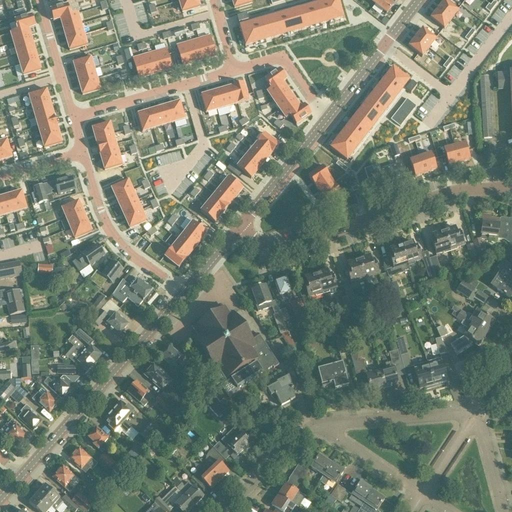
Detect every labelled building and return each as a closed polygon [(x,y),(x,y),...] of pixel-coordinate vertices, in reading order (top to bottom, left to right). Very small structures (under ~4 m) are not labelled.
[(22,0),(14,0),(16,4),(15,4),(17,11),(30,7),(28,1),(23,3),(22,0)] [(184,0),(179,2),(182,13),(200,8),(197,0),(184,0)] [(250,0),(231,0),(234,9),(252,4),(250,0)] [(246,16),(237,18),(246,47),(344,19),(338,0),(330,0),(247,25),(246,22),(248,21),(246,16)] [(379,0),(375,5),(387,14),(386,14),(387,15),(394,6),(397,2),(397,0),(379,0)] [(444,1),(437,10),(451,21),(458,12),(444,1)] [(68,5),(50,10),(53,22),(60,20),(60,19),(71,16),(68,5)] [(490,14),(493,9),(490,7),(489,5),(485,10),(490,14)] [(171,17),(181,14),(179,6),(168,9),(171,17)] [(437,10),(430,19),(444,30),(451,21),(437,10)] [(71,16),(60,19),(60,20),(63,30),(81,25),(78,14),(71,16)] [(32,16),(14,21),(17,31),(18,32),(28,29),(28,30),(36,28),(32,16)] [(81,25),(63,30),(66,40),(84,35),(81,25)] [(171,30),(173,36),(181,33),(179,27),(171,30)] [(17,31),(10,33),(14,44),(31,39),(28,30),(28,29),(18,32),(17,31)] [(347,75),(360,57),(322,29),(307,51),(321,61),(327,53),(336,59),(333,64),(328,61),(324,66),(329,69),(330,67),(339,73),(341,70),(347,75)] [(422,30),(415,38),(429,49),(436,40),(422,30)] [(125,33),(115,36),(117,42),(127,39),(125,33)] [(84,35),(66,40),(66,41),(69,51),(87,46),(84,36),(84,35)] [(210,36),(199,39),(205,60),(216,57),(210,36)] [(415,38),(408,47),(422,58),(429,49),(415,38)] [(31,39),(14,44),(16,55),(34,50),(31,39)] [(199,39),(188,43),(194,63),(205,60),(199,39)] [(188,43),(176,46),(182,66),(194,63),(188,43)] [(281,48),(284,57),(290,55),(287,46),(281,48)] [(166,49),(154,52),(160,73),(172,69),(166,49)] [(34,50),(16,55),(20,65),(37,60),(34,50)] [(154,52),(143,55),(149,76),(160,73),(154,52)] [(143,55),(132,59),(138,79),(149,76),(143,55)] [(91,58),(73,63),(76,74),(94,69),(91,58)] [(302,66),(309,74),(302,80),(307,86),(320,74),(315,69),(318,67),(310,59),(302,66)] [(37,60),(20,65),(23,76),(40,71),(37,60)] [(429,85),(441,73),(432,65),(420,77),(429,85)] [(393,68),(330,149),(346,162),(347,161),(350,164),(353,160),(350,158),(405,87),(407,89),(406,91),(410,95),(416,87),(393,68)] [(94,69),(76,74),(79,85),(97,79),(94,69)] [(279,70),(264,80),(271,90),(282,82),(283,83),(287,80),(279,70)] [(511,75),(497,76),(498,89),(511,88),(511,73),(511,75)] [(488,76),(480,77),(483,139),(492,138),(488,76)] [(97,79),(79,85),(82,96),(100,91),(97,79)] [(271,90),(267,93),(273,102),(288,91),(283,83),(282,82),(271,90)] [(243,84),(232,87),(237,105),(249,102),(243,84)] [(232,87),(222,90),(227,108),(237,105),(232,87)] [(46,90),(28,96),(32,107),(50,102),(46,90)] [(222,90),(212,93),(217,111),(227,108),(222,90)] [(288,91),(273,102),(279,111),(295,100),(288,91)] [(212,93),(200,96),(206,114),(217,111),(212,93)] [(295,100),(279,111),(285,119),(289,116),(301,108),(295,100)] [(50,102),(32,107),(35,117),(53,112),(50,102)] [(180,103),(169,106),(174,124),(185,120),(180,103)] [(443,119),(455,112),(449,103),(438,110),(443,119)] [(301,108),(289,116),(296,126),(311,115),(304,105),(301,108)] [(169,106),(159,109),(164,127),(174,124),(169,106)] [(203,108),(195,111),(199,122),(207,119),(203,108)] [(159,109),(148,112),(153,130),(164,127),(159,109)] [(53,112),(35,117),(38,128),(56,122),(53,112)] [(148,112),(137,115),(142,133),(153,130),(148,112)] [(56,122),(38,128),(41,138),(59,133),(56,122)] [(110,123),(92,128),(95,139),(113,134),(110,123)] [(384,123),(378,133),(389,139),(395,129),(384,123)] [(59,133),(41,138),(44,149),(62,144),(59,133)] [(371,141),(379,147),(386,138),(378,133),(371,141)] [(113,134),(95,139),(98,150),(116,144),(113,134)] [(264,134),(257,143),(272,154),(279,146),(264,134)] [(7,140),(0,142),(0,157),(1,162),(12,158),(7,140)] [(257,143),(250,151),(265,163),(272,154),(257,143)] [(116,144),(98,150),(101,160),(119,155),(116,144)] [(465,144),(454,147),(459,164),(470,161),(465,144)] [(396,145),(390,147),(393,158),(400,156),(396,145)] [(454,147),(443,150),(448,167),(459,164),(454,147)] [(250,151),(244,159),(258,171),(265,163),(250,151)] [(139,165),(157,160),(155,154),(141,158),(139,154),(127,157),(130,166),(139,164),(139,165)] [(431,154),(420,158),(425,174),(436,171),(431,154)] [(119,155),(101,160),(104,171),(122,166),(119,155)] [(420,158),(409,162),(415,178),(425,174),(420,158)] [(244,159),(236,168),(251,180),(258,171),(244,159)] [(190,164),(177,174),(180,177),(193,167),(190,164)] [(398,166),(379,172),(383,185),(394,181),(395,182),(403,179),(398,166)] [(322,167),(308,177),(314,187),(329,177),(322,167)] [(329,177),(314,187),(320,195),(335,186),(329,177)] [(46,196),(51,195),(52,197),(58,195),(75,190),(74,188),(75,187),(74,184),(73,184),(71,178),(54,182),(43,186),(46,196)] [(228,178),(221,187),(235,199),(243,190),(228,178)] [(128,181),(111,189),(115,199),(132,191),(128,181)] [(43,186),(33,189),(38,205),(48,202),(46,196),(43,186)] [(335,186),(320,195),(327,205),(341,195),(335,186)] [(221,187),(214,195),(229,207),(235,199),(221,187)] [(132,191),(115,199),(120,209),(137,201),(132,191)] [(22,192),(11,195),(16,213),(27,210),(22,192)] [(11,195),(1,198),(6,216),(16,213),(11,195)] [(214,195),(207,204),(222,216),(229,207),(214,195)] [(79,201),(61,208),(66,219),(83,212),(79,201)] [(137,201),(120,209),(124,219),(141,211),(137,201)] [(207,204),(200,213),(215,224),(222,216),(207,204)] [(141,211),(124,219),(129,229),(146,221),(141,211)] [(83,212),(66,219),(70,229),(87,222),(83,212)] [(480,217),(479,230),(481,231),(481,237),(481,239),(481,240),(488,240),(488,237),(496,238),(496,240),(503,240),(504,241),(506,235),(509,235),(511,220),(501,219),(499,220),(490,219),(489,217),(482,216),(480,217)] [(87,222),(70,229),(74,240),(92,233),(87,222)] [(192,222),(185,231),(199,243),(207,234),(192,222)] [(450,228),(443,231),(450,251),(464,246),(460,233),(457,234),(455,229),(451,230),(450,228)] [(185,231),(178,240),(193,251),(199,243),(185,231)] [(434,241),(431,242),(436,256),(450,251),(443,231),(436,233),(436,235),(432,236),(434,241)] [(481,239),(472,242),(476,254),(484,251),(481,240),(481,239)] [(178,240),(171,248),(186,260),(193,251),(178,240)] [(407,243),(400,245),(407,265),(421,260),(417,247),(414,248),(412,243),(408,244),(407,243)] [(472,244),(467,246),(471,260),(476,258),(472,244)] [(82,256),(72,263),(80,274),(104,256),(103,254),(104,253),(102,251),(101,251),(97,245),(88,252),(87,251),(81,255),(82,256)] [(392,269),(386,271),(386,274),(388,278),(409,271),(407,265),(400,245),(393,247),(394,249),(389,250),(391,256),(388,256),(392,269)] [(74,247),(63,251),(66,258),(76,254),(74,247)] [(171,248),(164,257),(179,269),(186,260),(171,248)] [(57,267),(66,263),(61,253),(53,256),(57,267)] [(365,257),(357,259),(364,279),(379,275),(374,261),(371,262),(369,257),(365,258),(365,257)] [(435,257),(430,259),(434,274),(435,277),(441,275),(435,257)] [(348,270),(345,271),(350,284),(364,279),(357,259),(350,262),(351,263),(346,264),(348,270)] [(430,259),(424,262),(428,276),(434,274),(430,259)] [(501,272),(491,287),(496,290),(509,298),(510,297),(511,297),(511,295),(511,266),(504,261),(498,270),(501,272)] [(21,262),(0,266),(0,280),(24,276),(21,262)] [(97,273),(94,277),(99,280),(97,283),(101,286),(107,279),(112,284),(122,271),(121,270),(121,268),(119,266),(117,267),(112,263),(101,277),(97,273)] [(38,265),(37,274),(52,275),(53,266),(38,265)] [(323,271),(315,274),(322,294),(336,289),(332,275),(329,276),(327,271),(323,273),(323,271)] [(303,293),(299,294),(302,302),(308,321),(317,318),(310,298),(322,294),(315,274),(308,276),(308,278),(304,279),(306,284),(303,285),(304,286),(301,287),(303,293)] [(386,274),(380,276),(385,290),(391,288),(388,278),(386,274)] [(278,282),(274,283),(279,297),(281,302),(288,299),(295,318),(305,314),(300,301),(297,302),(296,299),(294,300),(291,293),(286,278),(283,280),(281,279),(278,280),(278,282)] [(123,280),(111,296),(123,304),(128,298),(138,307),(143,301),(147,304),(156,294),(152,291),(153,291),(138,280),(131,288),(123,280)] [(462,282),(456,291),(468,299),(470,296),(483,305),(488,298),(478,292),(477,293),(473,291),(474,289),(462,282)] [(354,302),(348,285),(343,286),(349,303),(354,302)] [(257,289),(252,291),(256,301),(254,302),(258,312),(271,307),(274,314),(275,313),(275,315),(273,316),(279,335),(286,333),(283,322),(279,312),(275,301),(270,303),(264,287),(263,287),(261,286),(258,287),(257,289)] [(3,319),(16,317),(14,304),(16,303),(14,293),(4,294),(5,305),(1,305),(3,319)] [(102,295),(91,308),(98,313),(108,300),(102,295)] [(224,308),(193,328),(198,336),(193,338),(216,374),(220,371),(221,372),(212,378),(217,386),(220,383),(222,385),(220,386),(228,398),(240,391),(239,389),(240,388),(241,390),(261,377),(260,376),(261,375),(262,377),(267,373),(266,372),(272,368),(273,369),(278,366),(258,335),(252,339),(253,340),(252,341),(234,313),(229,316),(224,308)] [(284,310),(279,312),(283,322),(288,320),(284,310)] [(461,312),(458,315),(486,334),(494,322),(476,310),(472,317),(468,314),(466,316),(461,312)] [(94,312),(89,318),(92,321),(92,322),(98,327),(103,322),(106,325),(118,336),(129,325),(116,314),(111,320),(101,311),(98,315),(94,312)] [(458,315),(456,319),(462,323),(461,325),(468,330),(466,334),(464,336),(478,346),(486,334),(458,315)] [(293,329),(300,326),(298,321),(290,324),(293,329)] [(442,327),(436,330),(440,338),(447,335),(442,327)] [(80,329),(74,336),(83,344),(77,350),(81,353),(82,352),(92,362),(93,360),(96,362),(101,356),(85,342),(89,337),(80,329)] [(440,338),(435,340),(439,355),(447,353),(440,338)] [(344,339),(336,341),(339,356),(348,354),(344,339)] [(386,371),(379,373),(384,389),(397,385),(392,365),(401,362),(395,342),(390,344),(393,352),(389,354),(391,363),(385,365),(386,371)] [(6,343),(0,344),(0,352),(8,350),(6,343)] [(71,345),(59,359),(61,361),(67,360),(68,359),(76,366),(78,363),(88,371),(96,362),(93,360),(92,362),(82,352),(81,353),(77,350),(71,345)] [(39,361),(38,354),(38,347),(30,347),(30,354),(31,361),(39,361)] [(161,355),(159,357),(171,367),(176,362),(182,367),(186,363),(190,366),(186,371),(189,373),(197,364),(185,354),(181,359),(180,357),(168,347),(164,352),(162,351),(160,354),(161,355)] [(407,354),(400,356),(403,370),(411,368),(407,354)] [(427,363),(426,363),(434,388),(443,386),(442,384),(446,382),(440,359),(427,363)] [(276,384),(266,389),(266,390),(267,389),(270,396),(274,395),(280,406),(294,399),(291,390),(292,390),(289,381),(295,379),(289,361),(283,363),(288,377),(276,383),(276,384)] [(362,361),(352,363),(355,375),(365,372),(362,361)] [(341,363),(317,370),(322,387),(333,384),(334,390),(348,386),(341,363)] [(426,363),(413,367),(419,390),(423,389),(424,391),(434,388),(426,363)] [(145,374),(143,375),(156,386),(156,385),(162,391),(169,383),(163,378),(166,375),(160,369),(159,370),(153,365),(148,370),(147,370),(145,372),(145,374)] [(29,367),(22,367),(23,379),(30,379),(29,367)] [(12,379),(11,371),(0,371),(0,380),(10,380),(12,379)] [(379,371),(365,374),(370,393),(384,389),(379,373),(379,371)] [(48,379),(44,384),(47,386),(61,399),(66,395),(67,395),(69,393),(69,391),(70,390),(74,385),(64,377),(63,377),(55,385),(48,379)] [(15,391),(15,379),(12,379),(10,380),(7,382),(0,390),(0,399),(4,403),(7,399),(10,396),(15,391)] [(15,391),(10,396),(17,402),(18,401),(19,403),(28,393),(21,387),(21,379),(15,379),(15,391)] [(136,382),(127,392),(139,403),(144,407),(152,397),(148,393),(136,382)] [(164,392),(160,396),(169,404),(177,395),(173,391),(169,396),(164,392)] [(37,393),(32,400),(42,409),(43,407),(49,413),(53,408),(55,408),(56,407),(56,405),(57,404),(46,393),(42,398),(37,393)] [(159,396),(155,401),(170,414),(174,409),(159,396)] [(216,398),(207,406),(217,417),(226,409),(216,398)] [(224,398),(220,402),(226,408),(230,404),(224,398)] [(113,410),(111,411),(123,422),(129,416),(132,419),(136,415),(132,412),(133,411),(127,405),(126,407),(120,401),(116,406),(114,406),(112,408),(113,410)] [(21,413),(17,418),(32,431),(34,429),(35,429),(37,428),(37,426),(41,422),(35,417),(36,415),(26,405),(20,412),(21,413)] [(107,416),(103,420),(109,425),(108,427),(114,433),(119,427),(126,433),(130,428),(123,422),(111,411),(111,412),(109,412),(107,414),(107,416)] [(11,429),(5,436),(18,448),(19,446),(20,447),(22,446),(23,445),(23,443),(24,443),(23,442),(24,441),(23,440),(27,437),(20,430),(21,429),(12,420),(7,425),(11,429)] [(151,422),(139,436),(148,444),(160,430),(151,422)] [(91,434),(88,438),(94,444),(93,445),(98,450),(101,453),(106,447),(103,444),(107,439),(96,429),(95,430),(94,429),(90,433),(91,434)] [(230,449),(226,452),(233,459),(242,451),(241,450),(250,442),(251,443),(251,442),(241,432),(226,446),(230,449)] [(137,435),(128,445),(137,453),(146,443),(137,435)] [(162,438),(157,443),(170,457),(176,451),(162,438)] [(74,454),(69,459),(84,472),(87,468),(85,465),(90,459),(79,449),(77,450),(75,450),(74,452),(74,454)] [(205,465),(204,466),(219,482),(228,473),(225,469),(228,465),(213,449),(211,450),(209,451),(208,453),(207,455),(206,457),(205,458),(205,460),(205,462),(205,463),(205,464),(205,465)] [(104,454),(99,460),(109,469),(114,463),(104,454)] [(315,454),(309,462),(313,464),(310,468),(323,476),(331,464),(315,454)] [(323,477),(319,483),(325,487),(329,481),(335,484),(343,472),(331,464),(323,476),(323,477)] [(204,466),(191,478),(203,491),(207,487),(210,490),(219,482),(204,466)] [(58,472),(53,478),(64,488),(66,487),(69,490),(70,489),(72,490),(73,488),(79,482),(62,467),(61,468),(59,469),(57,470),(58,472)] [(298,467),(294,473),(298,476),(303,470),(298,467)] [(303,470),(298,476),(302,479),(306,472),(303,470)] [(294,473),(289,480),(294,483),(298,476),(294,473)] [(95,484),(99,480),(93,474),(89,478),(95,484)] [(298,476),(294,483),(298,486),(302,479),(298,476)] [(34,478),(28,486),(32,489),(38,481),(34,478)] [(176,479),(172,483),(176,487),(183,495),(194,506),(203,498),(188,482),(184,487),(176,479)] [(359,483),(349,500),(355,504),(354,506),(358,509),(362,502),(364,503),(371,491),(366,488),(367,486),(361,482),(360,484),(359,483)] [(329,496),(324,504),(330,508),(336,500),(336,501),(343,490),(335,484),(328,496),(329,496)] [(45,485),(36,495),(56,511),(62,511),(67,507),(72,511),(75,511),(79,509),(65,496),(61,500),(45,485)] [(286,485),(279,496),(296,507),(298,508),(305,497),(286,485)] [(159,499),(154,503),(163,511),(169,511),(171,511),(170,510),(175,506),(180,511),(187,511),(194,506),(183,495),(176,487),(161,501),(159,499)] [(343,490),(336,501),(341,504),(349,493),(343,490)] [(371,491),(364,503),(357,511),(363,511),(376,511),(384,500),(371,491)] [(56,511),(36,495),(28,504),(37,511),(54,511),(55,511),(56,511)] [(78,495),(72,502),(84,511),(87,511),(92,507),(78,495)] [(279,496),(272,507),(276,510),(274,511),(292,511),(296,507),(279,496)]
